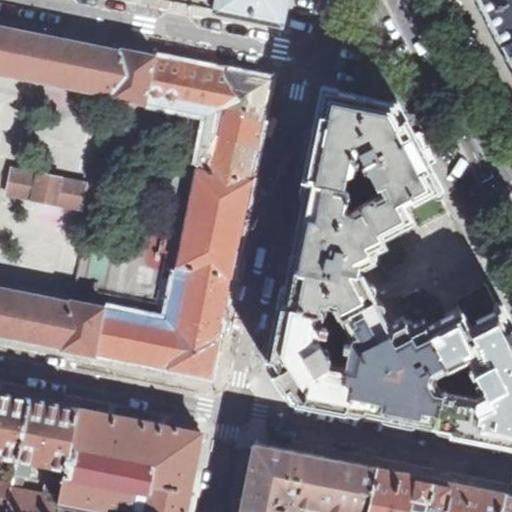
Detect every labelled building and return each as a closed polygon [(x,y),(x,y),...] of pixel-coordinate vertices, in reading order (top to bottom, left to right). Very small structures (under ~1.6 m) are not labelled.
[(215,0),(213,11),(284,25),(288,0),(215,0)] [(487,13),(503,42),(511,37),(511,0),(479,0),(485,10),(487,13)] [(146,102),(156,57),(0,25),(0,76),(78,92),(80,92),(82,91),(83,90),(95,91),(100,93),(112,95),(116,98),(146,103),(146,102)] [(511,37),(503,42),(511,60),(511,37)] [(167,320),(105,307),(96,353),(192,373),(212,376),(215,361),(262,125),(266,81),(156,57),(146,102),(209,114),(207,123),(208,123),(170,312),(169,312),(167,320)] [(363,200),(382,235),(396,227),(408,221),(414,217),(406,200),(413,196),(415,200),(438,187),(435,182),(435,183),(394,103),(326,89),(308,177),(349,185),(354,161),(357,162),(359,155),(356,154),(358,148),(367,167),(374,180),(377,185),(378,184),(381,190),(363,200)] [(374,180),(367,167),(365,168),(361,181),(364,185),(374,180)] [(56,203),(82,208),(86,183),(85,181),(39,173),(39,174),(11,169),(6,193),(8,193),(10,188),(15,190),(15,189),(23,191),(23,190),(27,191),(27,192),(35,193),(33,200),(49,203),(56,203)] [(339,313),(374,294),(360,268),(358,266),(364,262),(365,263),(369,261),(374,258),(376,257),(372,250),(374,249),(386,242),(382,235),(363,200),(347,208),(344,206),(349,185),(308,177),(296,240),(283,303),(322,309),(325,310),(326,307),(322,306),(323,302),(334,304),(339,313)] [(0,333),(96,353),(105,307),(105,306),(73,299),(68,296),(0,282),(0,333)] [(450,363),(432,327),(427,319),(413,326),(409,318),(407,320),(403,322),(398,324),(394,323),(390,322),(379,303),(382,301),(378,296),(376,297),(374,294),(339,313),(352,333),(350,339),(346,338),(344,345),(349,346),(346,362),(338,404),(363,409),(435,424),(443,389),(433,387),(428,378),(431,371),(450,363)] [(319,322),(322,309),(283,303),(271,361),(293,395),(338,404),(346,362),(331,359),(331,356),(326,349),(318,339),(317,329),(324,330),(325,323),(319,322)] [(444,320),(432,327),(450,363),(470,356),(473,364),(467,367),(471,375),(477,372),(480,377),(487,390),(481,393),(474,396),(443,389),(435,424),(511,439),(511,327),(501,308),(478,320),(481,323),(473,328),(464,310),(462,311),(454,315),(444,320)] [(326,349),(331,356),(335,353),(330,346),(326,349)] [(487,390),(480,377),(474,380),(481,393),(487,390)] [(0,453),(17,457),(29,396),(12,393),(0,390),(0,453)] [(53,464),(67,467),(80,407),(29,396),(17,457),(34,460),(53,464)] [(60,505),(96,511),(186,511),(202,432),(80,407),(67,467),(60,505)] [(368,511),(378,467),(342,460),(255,443),(240,511),(368,511)] [(25,511),(58,511),(60,505),(67,467),(53,464),(52,469),(50,469),(45,494),(25,490),(27,477),(30,478),(34,460),(17,457),(6,508),(25,511)] [(499,511),(504,492),(461,484),(421,475),(378,467),(368,511),(499,511)] [(511,511),(511,494),(504,492),(499,511),(511,511)]
